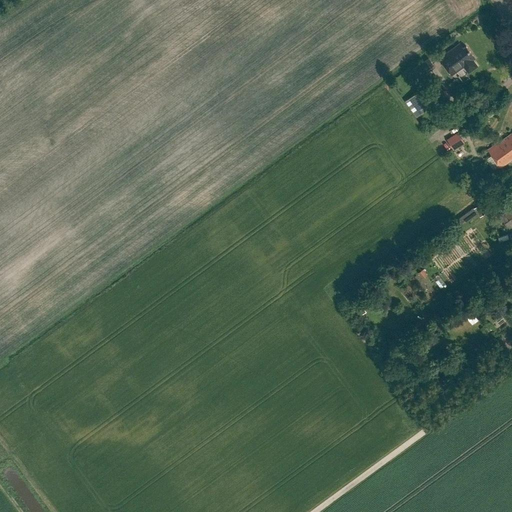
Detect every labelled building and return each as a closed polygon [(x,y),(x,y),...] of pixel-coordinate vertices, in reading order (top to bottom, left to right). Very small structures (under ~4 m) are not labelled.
[(463,48),(460,44),(440,58),(452,76),(464,67),(468,73),(478,67),(473,60),(475,59),(467,46),(463,48)] [(430,58),(412,69),(418,79),(435,68),(430,58)] [(434,100),(425,87),(413,95),(422,109),(434,100)] [(464,142),(458,132),(446,138),(453,149),(464,142)] [(511,133),(488,150),(500,168),(511,159),(511,133)] [(475,208),(480,217),(488,212),(482,203),(475,208)] [(454,219),(458,224),(475,212),(470,206),(454,219)] [(511,227),(511,207),(500,216),(509,229),(511,227)] [(449,285),(467,273),(459,261),(442,273),(449,285)] [(422,279),(427,275),(423,269),(418,273),(420,276),(421,278),(422,279)] [(445,284),(439,275),(433,279),(440,288),(445,284)]
